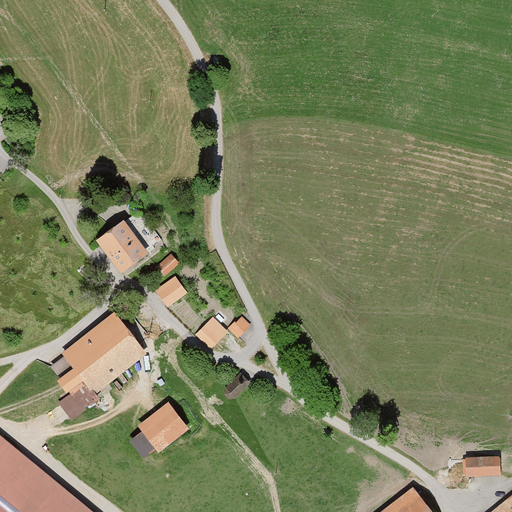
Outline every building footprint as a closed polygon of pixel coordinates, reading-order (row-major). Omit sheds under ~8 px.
[(158,241),(136,212),(123,222),(146,250),(158,241)] [(142,252),(118,220),(92,240),(116,271),(142,252)] [(176,264),(167,255),(152,271),(162,280),(176,264)] [(183,293),(170,278),(152,292),(165,307),(183,293)] [(141,355),(108,313),(57,354),(66,365),(49,379),(60,394),(78,380),(90,396),(141,355)] [(246,325),(238,318),(227,330),(235,338),(246,325)] [(223,332),(208,319),(193,335),(207,348),(223,332)] [(236,375),(222,390),(222,395),(227,399),(233,398),(246,384),(236,375)] [(183,429),(161,403),(133,427),(136,431),(127,439),(141,456),(151,448),(155,453),(183,429)] [(87,511),(0,441),(0,511),(87,511)] [(495,456),(462,458),(463,477),(496,475),(495,456)] [(428,511),(409,487),(376,511),(428,511)] [(511,511),(511,496),(511,498),(508,495),(488,511),(511,511)]
